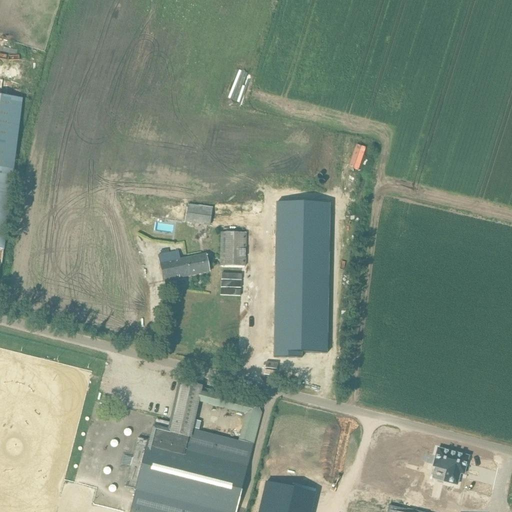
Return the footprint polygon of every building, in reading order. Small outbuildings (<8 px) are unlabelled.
[(316,196),(317,146),(182,144),(181,202),(306,203),(306,196),(316,196)] [(270,342),(270,353),(298,354),(298,343),(328,344),(331,210),(274,209),(271,342),(270,342)] [(221,233),(220,266),(245,266),(245,233),(221,233)] [(209,272),(207,263),(206,255),(180,260),(178,252),(157,256),(161,272),(163,282),(209,272)] [(261,413),(254,402),(212,391),(200,388),(180,383),(178,393),(170,423),(155,420),(149,443),(147,442),(136,485),(135,491),(136,491),(130,511),(235,511),(253,444),(258,423),(261,413)] [(412,442),(405,474),(400,473),(397,486),(417,490),(427,445),(412,442)] [(437,450),(433,468),(447,471),(444,483),(457,486),(460,474),(463,475),(468,458),(437,450)] [(265,483),(260,504),(296,511),(309,511),(313,494),(265,483)] [(345,492),(340,511),(383,511),(386,502),(345,492)]
